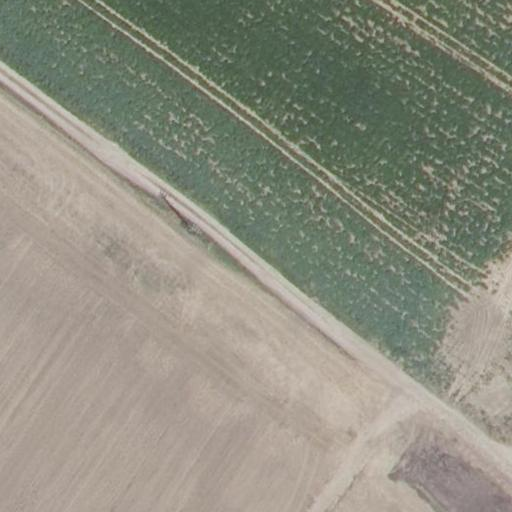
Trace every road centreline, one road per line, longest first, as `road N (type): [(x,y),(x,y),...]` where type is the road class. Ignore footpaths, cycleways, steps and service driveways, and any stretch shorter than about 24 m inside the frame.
road 1 (track): [(0,74),(397,383)]
road 2 (track): [(312,511),(397,383)]
road 3 (residential): [(511,474),(397,383)]
